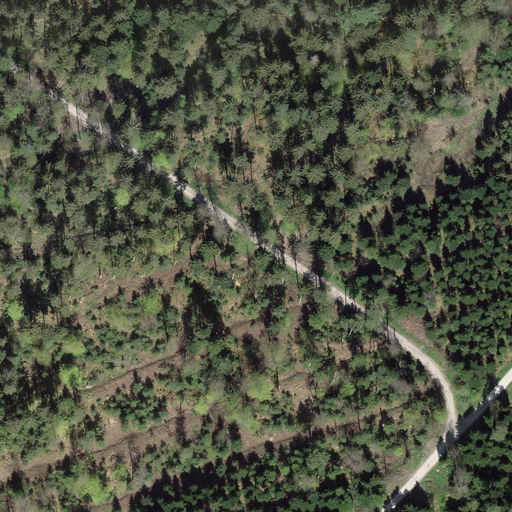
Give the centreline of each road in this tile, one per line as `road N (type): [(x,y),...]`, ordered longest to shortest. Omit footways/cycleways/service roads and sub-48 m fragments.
road 1 (track): [(0,58),(430,364),(450,402),(449,441)]
road 2 (track): [(511,373),(385,511)]
